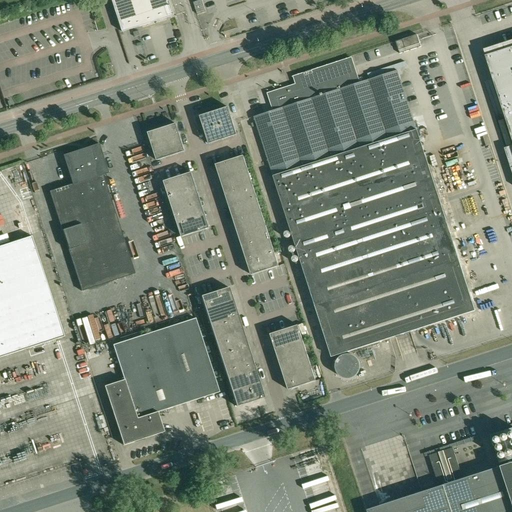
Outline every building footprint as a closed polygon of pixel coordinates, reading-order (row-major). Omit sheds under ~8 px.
[(112,0),(123,32),(174,16),(169,0),(112,0)] [(194,3),(198,14),(205,12),(202,1),(200,1),(194,3)] [(421,47),(417,35),(396,42),(400,54),(421,47)] [(511,43),(508,44),(503,44),(483,50),(485,56),(511,139),(511,145),(504,148),(511,172),(511,43)] [(266,113),(254,117),(256,122),(273,174),(295,243),(296,246),(332,357),(390,338),(396,336),(410,332),(411,331),(475,311),(456,253),(438,197),(438,196),(416,129),(415,128),(406,97),(397,71),(359,83),(351,58),(293,77),(296,85),(268,94),(273,110),(266,113)] [(228,107),(214,112),(223,140),(237,135),(228,107)] [(200,117),(209,144),(223,140),(214,112),(200,117)] [(176,124),(162,129),(171,156),(185,152),(176,124)] [(162,129),(148,133),(157,161),(171,156),(162,129)] [(486,146),(490,145),(491,145),(488,135),(483,137),(486,146)] [(119,215),(116,216),(103,175),(107,173),(102,156),(98,145),(64,156),(73,184),(50,192),(64,236),(69,253),(63,254),(60,256),(72,294),(76,293),(91,288),(97,306),(112,301),(106,283),(135,274),(118,223),(121,223),(119,215)] [(215,165),(220,179),(248,170),(243,156),(215,165)] [(220,179),(224,193),(252,184),(248,170),(220,179)] [(164,182),(168,196),(196,187),(192,173),(164,182)] [(224,193),(229,207),(257,198),(252,184),(224,193)] [(168,196),(172,210),(200,201),(196,187),(168,196)] [(229,207),(233,220),(261,212),(257,198),(229,207)] [(172,210),(177,223),(205,214),(200,201),(172,210)] [(233,220),(237,234),(265,225),(261,212),(233,220)] [(0,241),(11,239),(6,214),(0,215),(0,241)] [(177,223),(181,237),(209,228),(205,214),(177,223)] [(237,234),(242,248),(270,239),(265,225),(237,234)] [(0,357),(64,336),(32,236),(0,246),(0,357)] [(242,248),(246,262),(274,253),(270,239),(242,248)] [(279,267),(279,266),(274,253),(246,262),(251,276),(279,267)] [(511,277),(509,268),(470,277),(478,311),(491,308),(490,303),(511,297),(511,277)] [(200,297),(205,311),(233,302),(228,288),(200,297)] [(205,311),(209,324),(237,315),(233,302),(205,311)] [(209,324),(214,338),(242,329),(237,315),(209,324)] [(195,318),(113,345),(125,381),(106,387),(124,443),(123,444),(123,445),(135,442),(134,440),(162,431),(156,412),(219,392),(195,318)] [(270,334),(275,348),(302,339),(298,325),(270,334)] [(214,338),(218,352),(246,343),(242,329),(214,338)] [(275,348),(279,362),(307,353),(302,339),(275,348)] [(218,352),(223,365),(251,356),(246,343),(218,352)] [(279,362),(283,376),(311,367),(307,353),(279,362)] [(223,365),(227,379),(255,370),(251,356),(223,365)] [(92,369),(89,362),(80,365),(83,373),(92,369)] [(30,382),(45,379),(43,363),(27,365),(30,382)] [(288,390),(298,387),(316,381),(311,367),(283,376),(288,390)] [(227,379),(232,392),(259,383),(255,370),(227,379)] [(264,398),(259,383),(232,392),(236,407),(264,398)] [(367,510),(367,511),(511,511),(511,428),(490,435),(499,463),(504,462),(505,465),(458,480),(457,477),(462,475),(453,448),(429,455),(438,483),(443,481),(444,485),(422,492),(380,506),(367,510)]
